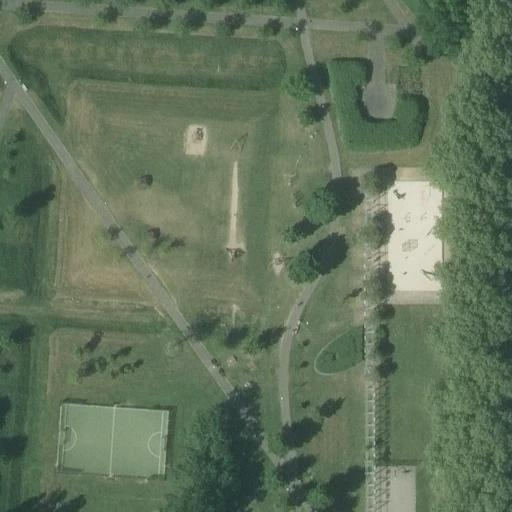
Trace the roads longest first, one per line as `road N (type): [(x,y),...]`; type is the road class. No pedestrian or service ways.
road 1 (residential): [(505,352),(505,0)]
road 2 (residential): [(505,511),(505,352)]
